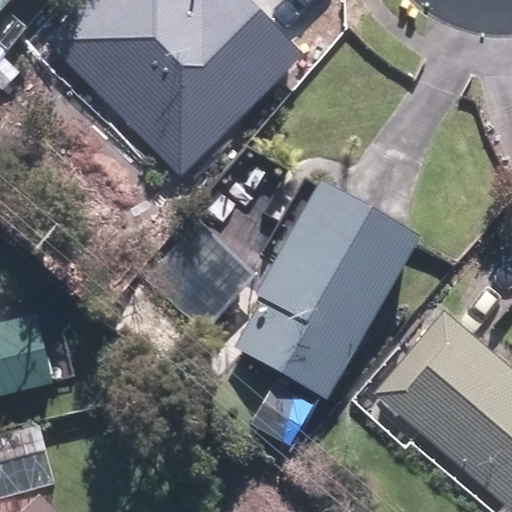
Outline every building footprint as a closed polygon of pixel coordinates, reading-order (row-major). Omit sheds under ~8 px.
[(0,0),(0,19),(16,0),(0,0)] [(87,0),(43,44),(181,182),(301,63),(245,7),(251,0),(87,0)] [(326,409),(414,248),(313,193),(225,354),(326,409)] [(250,274),(188,214),(132,272),(194,332),(250,274)] [(511,511),(511,377),(441,317),(371,398),(503,511),(511,511)] [(34,318),(0,327),(0,401),(52,389),(34,318)] [(39,433),(0,443),(0,501),(54,486),(39,433)] [(45,511),(37,503),(27,511),(45,511)]
